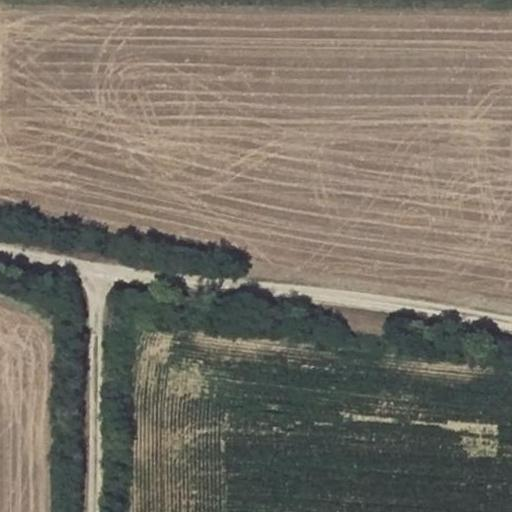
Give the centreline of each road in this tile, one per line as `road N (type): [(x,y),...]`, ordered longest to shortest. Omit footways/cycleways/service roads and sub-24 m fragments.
road 1 (track): [(511,323),(0,252)]
road 2 (track): [(92,270),(92,511)]
